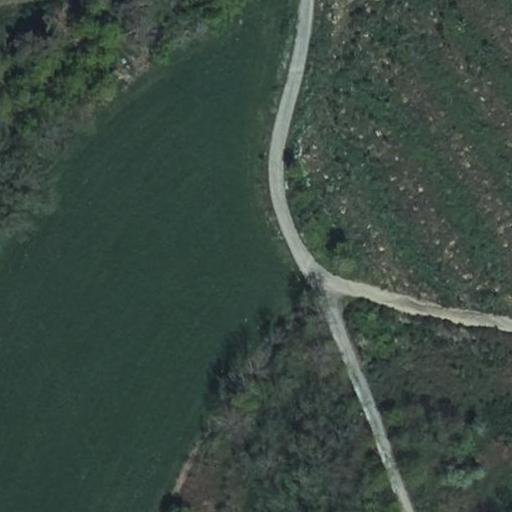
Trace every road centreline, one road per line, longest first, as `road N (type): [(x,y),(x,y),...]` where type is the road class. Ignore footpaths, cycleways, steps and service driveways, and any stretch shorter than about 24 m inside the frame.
road 1 (unclassified): [(308,0),(276,159),(280,203),(316,277)]
road 2 (unclassified): [(407,511),(316,277)]
road 3 (track): [(316,277),(511,324)]
